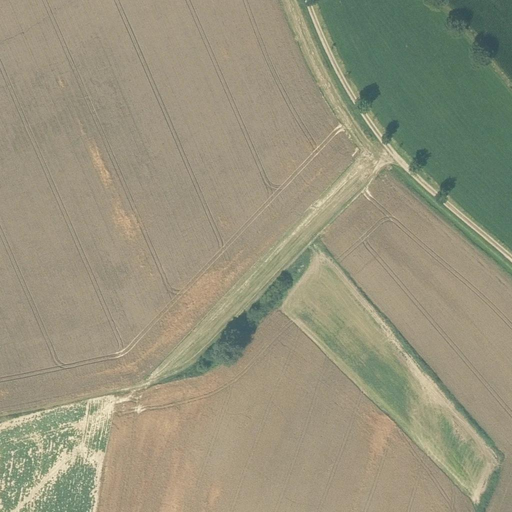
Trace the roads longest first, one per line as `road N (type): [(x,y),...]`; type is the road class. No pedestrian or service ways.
road 1 (track): [(307,0),(341,76),(392,153)]
road 2 (track): [(392,153),(511,259)]
